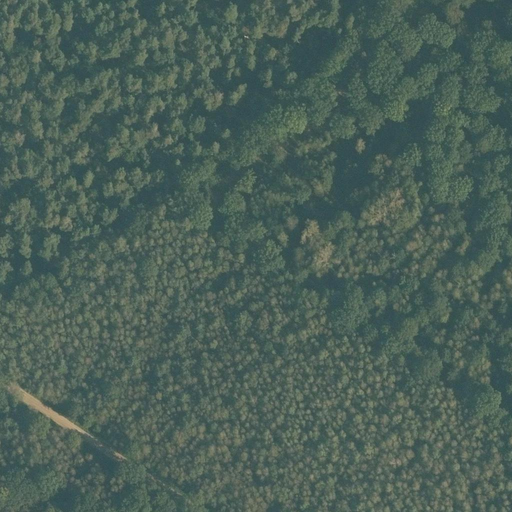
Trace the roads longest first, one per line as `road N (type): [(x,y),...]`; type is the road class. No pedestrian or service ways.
road 1 (track): [(201,511),(0,378)]
road 2 (track): [(188,182),(0,299)]
road 3 (track): [(313,78),(240,148),(188,182)]
